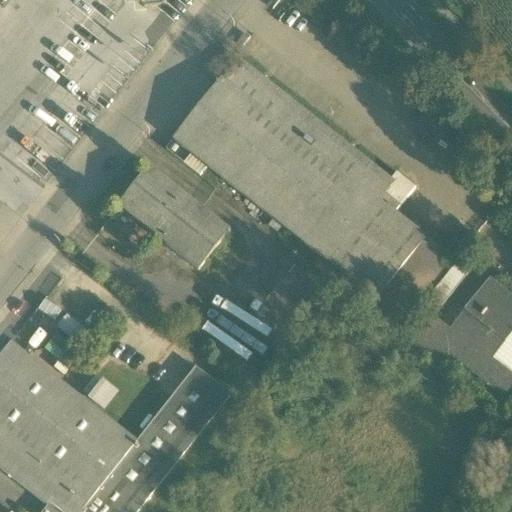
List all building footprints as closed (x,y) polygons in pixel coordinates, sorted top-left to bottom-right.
[(173,141),(330,266),(379,203),(394,185),(391,182),(238,60),(173,141)] [(118,210),(165,247),(196,208),(197,207),(150,170),(118,210)] [(394,185),(379,203),(395,216),(415,190),(396,175),(391,182),(394,185)] [(452,261),(395,216),(379,203),(330,266),(408,328),(420,313),(458,266),(452,261)] [(165,247),(198,273),(229,234),(196,208),(165,247)] [(458,266),(420,313),(432,322),(470,275),(453,261),(452,261),(458,266)] [(449,356),(502,398),(511,386),(511,337),(511,336),(511,334),(511,305),(488,287),(465,316),(462,313),(452,325),(455,328),(445,341),(439,348),(449,356)] [(412,346),(439,368),(449,356),(439,348),(445,341),(427,326),(412,346)] [(0,358),(0,471),(50,511),(84,511),(137,446),(136,445),(10,345),(0,358)] [(84,511),(139,511),(230,398),(195,370),(136,445),(137,446),(84,511)] [(511,386),(502,398),(509,404),(511,399),(511,386)]
